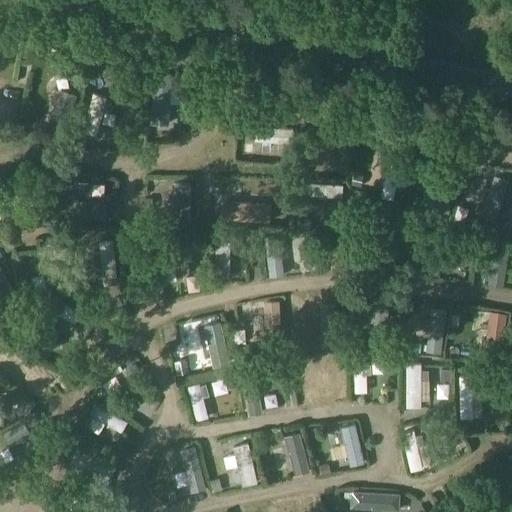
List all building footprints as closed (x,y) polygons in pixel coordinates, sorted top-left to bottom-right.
[(10,40),(19,42),(21,32),(12,30),(10,40)] [(117,69),(105,55),(96,63),(108,77),(117,69)] [(166,70),(167,58),(156,57),(155,69),(166,70)] [(167,124),(170,73),(154,72),(151,123),(167,124)] [(75,90),(60,86),(47,131),(63,136),(75,90)] [(106,96),(93,92),(83,132),(96,135),(106,96)] [(0,100),(0,136),(5,138),(12,102),(13,97),(1,95),(0,99),(0,100)] [(292,129),(256,126),(255,140),(261,141),(291,143),(292,129)] [(333,163),(336,132),(325,131),(323,145),(320,145),(318,162),(333,163)] [(401,164),(390,161),(381,199),(393,201),(401,164)] [(445,167),(434,210),(448,213),(459,170),(445,167)] [(352,173),(350,182),(360,184),(362,176),(352,173)] [(480,219),(494,223),(508,179),(494,175),(480,219)] [(343,184),(307,181),(306,193),(342,196),(343,184)] [(175,183),(174,224),(189,224),(189,183),(175,183)] [(20,205),(20,210),(30,210),(30,205),(32,205),(32,192),(2,192),(1,204),(20,205)] [(296,195),(296,211),(321,212),(321,196),(296,195)] [(221,199),(220,217),(269,221),(271,202),(221,199)] [(60,200),(59,216),(105,218),(105,202),(60,200)] [(324,202),(323,216),(336,216),(336,203),(324,202)] [(368,213),(365,253),(377,254),(379,213),(368,213)] [(303,218),(302,228),(310,228),(311,219),(303,218)] [(448,240),(449,235),(437,232),(428,273),(440,275),(446,250),(451,251),(454,241),(448,240)] [(269,275),(284,273),(279,233),(264,235),(269,275)] [(259,234),(249,234),(248,242),(259,243),(259,234)] [(230,239),(216,238),(215,275),(229,275),(230,239)] [(476,241),(462,238),(459,248),(474,251),(476,241)] [(99,240),(103,284),(117,283),(113,239),(99,240)] [(494,240),(488,283),(503,285),(509,242),(494,240)] [(70,285),(59,242),(46,245),(57,288),(70,285)] [(157,251),(161,280),(176,278),(174,263),(180,262),(178,248),(157,251)] [(451,254),(448,266),(460,269),(463,257),(451,254)] [(41,280),(38,266),(25,269),(28,282),(41,280)] [(0,267),(0,297),(4,304),(16,297),(0,267)] [(328,332),(328,287),(315,287),(315,331),(328,332)] [(384,345),(389,299),(374,297),(369,344),(384,345)] [(348,300),(349,315),(364,314),(364,299),(348,300)] [(265,316),(260,316),(260,329),(265,329),(267,348),(282,347),(279,300),(264,301),(265,316)] [(50,303),(35,305),(43,349),(58,346),(50,303)] [(431,308),(426,351),(440,353),(445,309),(431,308)] [(168,315),(172,327),(185,322),(180,310),(168,315)] [(484,352),(500,355),(506,315),(490,312),(484,352)] [(224,320),(224,333),(240,332),(239,319),(224,320)] [(219,320),(204,323),(213,365),(229,361),(219,320)] [(0,364),(16,360),(7,321),(0,322),(0,364)] [(386,370),(398,370),(399,358),(386,358),(386,370)] [(175,361),(177,373),(188,370),(185,359),(175,361)] [(355,391),(367,391),(365,359),(353,360),(355,391)] [(135,361),(122,369),(140,401),(153,394),(135,361)] [(406,405),(421,405),(421,361),(407,361),(406,405)] [(310,379),(325,377),(324,362),(308,364),(310,379)] [(281,375),(290,373),(287,363),(278,366),(281,375)] [(206,384),(222,379),(218,364),(202,369),(206,384)] [(451,378),(452,368),(442,367),(441,378),(451,378)] [(249,413),(262,411),(254,369),(241,371),(249,413)] [(227,373),(229,382),(238,380),(236,371),(227,373)] [(471,373),(459,373),(460,416),(473,416),(471,373)] [(509,374),(495,374),(495,383),(509,383),(509,374)] [(200,385),(199,382),(187,385),(196,419),(207,416),(202,397),(208,395),(205,384),(200,385)] [(153,395),(147,398),(151,406),(157,402),(153,395)] [(21,398),(15,408),(26,414),(32,404),(21,398)] [(121,432),(127,422),(94,404),(89,415),(121,432)] [(23,420),(0,433),(0,451),(31,433),(23,420)] [(454,423),(445,425),(448,438),(457,436),(454,423)] [(341,427),(345,443),(347,455),(350,465),(363,462),(354,424),(341,427)] [(421,464),(417,444),(413,428),(401,431),(410,469),(422,467),(421,464)] [(286,437),(296,474),(310,470),(300,433),(286,437)] [(157,446),(161,463),(172,461),(169,443),(157,446)] [(247,443),(234,447),(239,470),(234,471),(236,480),(241,479),(243,485),(256,481),(247,443)] [(191,491),(205,488),(195,448),(181,452),(191,491)] [(69,464),(112,476),(116,462),(73,450),(69,464)] [(319,466),(322,475),(331,472),(329,463),(319,466)] [(214,491),(222,489),(219,477),(210,479),(214,491)] [(372,507),(372,511),(374,511),(382,511),(382,508),(399,509),(400,492),(352,489),(351,506),(372,507)] [(112,511),(113,503),(77,502),(76,511),(112,511)]
